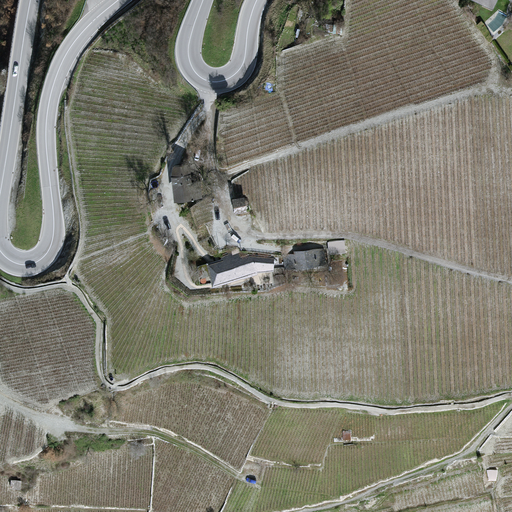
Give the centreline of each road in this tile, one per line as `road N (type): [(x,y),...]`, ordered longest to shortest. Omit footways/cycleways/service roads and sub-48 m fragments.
road 1 (track): [(511,281),(346,236),(242,235),(214,176),(209,81)]
road 2 (tertiary): [(0,250),(31,264),(51,243),(51,90),(74,41),(118,0)]
road 3 (track): [(484,86),(214,176)]
road 4 (track): [(255,469),(244,478),(155,432),(74,427),(0,395)]
road 5 (track): [(301,511),(458,458),(511,404)]
road 6 (tertiary): [(203,0),(188,49),(192,68),(209,81),(230,77),(244,60),(257,0)]
road 7 (tertiary): [(30,0),(0,193)]
